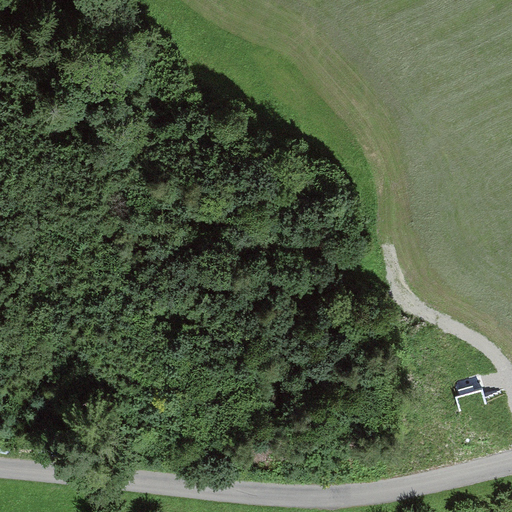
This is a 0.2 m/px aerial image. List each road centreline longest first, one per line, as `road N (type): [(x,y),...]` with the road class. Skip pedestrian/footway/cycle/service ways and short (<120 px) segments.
road 1 (unclassified): [(0,468),(299,502),(380,496),(511,464)]
road 2 (track): [(511,377),(484,345),(402,306),(392,256)]
